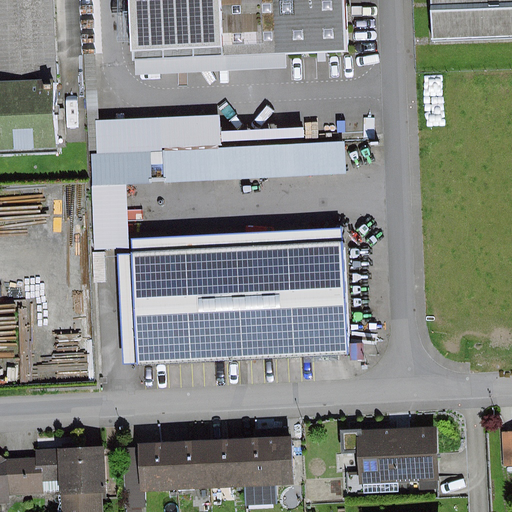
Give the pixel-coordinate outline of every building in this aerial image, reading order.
[(54,79),(51,0),(0,0),(0,80),(49,79),(54,79)] [(218,57),(215,0),(127,0),(130,61),(218,57)] [(285,55),(342,53),(340,0),(215,0),(218,57),(285,55)] [(511,0),(430,0),(432,40),(511,37),(511,0)] [(94,43),(84,43),(87,153),(90,152),(97,152),(96,121),(94,43)] [(218,57),(130,61),(131,76),(285,69),(285,55),(218,57)] [(0,150),(53,148),(49,79),(0,80),(0,150)] [(149,150),(161,150),(219,148),(218,116),(96,121),(97,152),(149,150)] [(163,184),(343,176),(342,142),(219,148),(161,150),(163,184)] [(151,183),(149,150),(97,152),(90,152),(92,185),(98,185),(124,184),(151,183)] [(127,248),(124,184),(98,185),(92,185),(94,249),(127,248)] [(0,186),(0,229),(13,229),(12,186),(0,186)] [(129,238),(130,253),(341,243),(340,229),(129,238)] [(136,364),(345,355),(341,243),(130,253),(134,352),(136,364)] [(122,365),(136,364),(130,253),(116,254),(122,365)] [(435,426),(340,432),(341,455),(355,454),(356,484),(438,479),(435,426)] [(511,466),(511,431),(501,432),(503,467),(511,466)] [(291,438),(242,440),(243,487),(275,485),(275,482),(292,481),(291,438)] [(242,440),(208,441),(210,488),(243,487),(242,440)] [(208,441),(171,443),(174,489),(210,488),(208,441)] [(171,443),(138,445),(138,448),(140,491),(174,489),(171,443)] [(102,446),(35,451),(36,458),(37,480),(58,478),(60,511),(102,511),(101,497),(105,497),(102,446)] [(140,491),(138,448),(119,449),(123,508),(141,507),(140,491)] [(36,458),(5,460),(8,496),(38,495),(37,480),(36,458)] [(275,485),(243,487),(244,506),(276,505),(275,485)]
